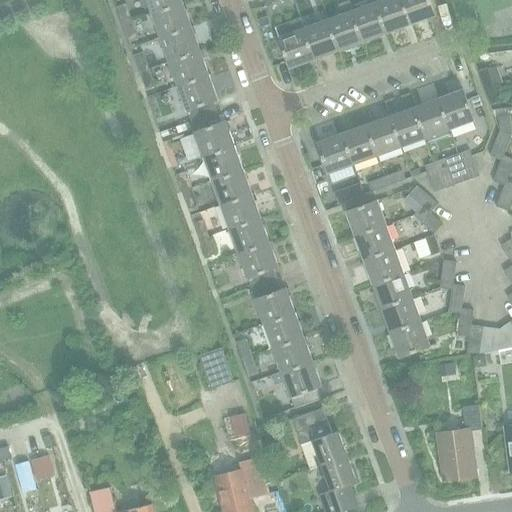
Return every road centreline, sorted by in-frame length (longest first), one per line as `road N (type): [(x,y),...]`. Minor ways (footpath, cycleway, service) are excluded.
road 1 (residential): [(417,511),(273,111)]
road 2 (residential): [(273,111),(430,54)]
